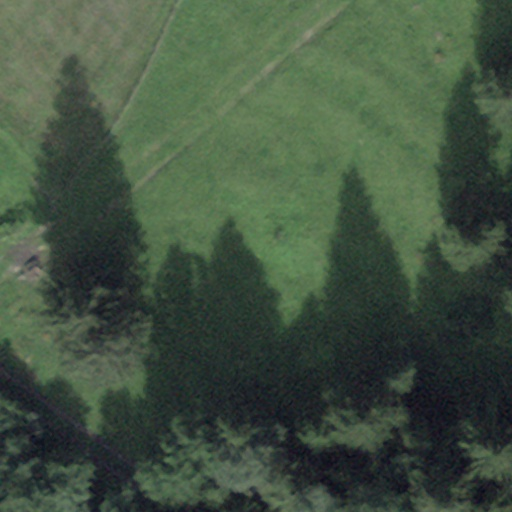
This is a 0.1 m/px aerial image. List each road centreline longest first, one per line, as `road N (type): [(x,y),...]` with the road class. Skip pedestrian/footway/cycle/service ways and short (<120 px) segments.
road 1 (track): [(0,275),(154,157),(329,0)]
road 2 (track): [(0,376),(186,511)]
